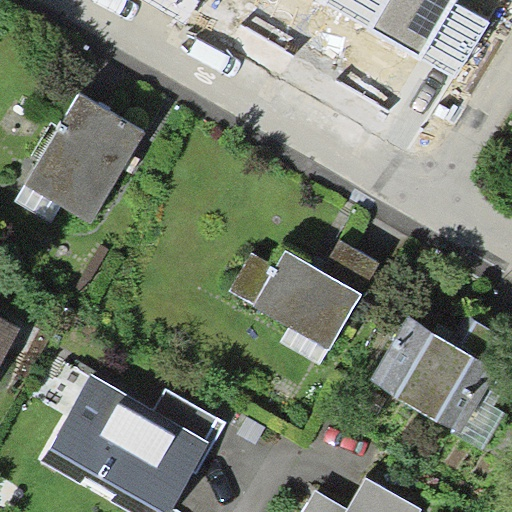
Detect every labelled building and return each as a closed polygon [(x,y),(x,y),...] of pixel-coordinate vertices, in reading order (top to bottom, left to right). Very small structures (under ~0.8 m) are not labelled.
[(376,0),(321,0),(363,24),(376,0)] [(502,0),(376,0),(363,24),(457,78),(502,0)] [(136,131),(68,93),(16,186),(85,224),(136,131)] [(320,269),(278,248),(246,310),(333,355),(380,266),(334,242),(320,269)] [(454,337),(405,309),(368,373),(458,424),(511,329),(511,328),(471,306),(454,337)] [(164,511),(202,438),(79,376),(37,459),(142,511),(164,511)] [(343,508),(310,491),(298,511),(416,511),(419,507),(359,476),(343,508)]
